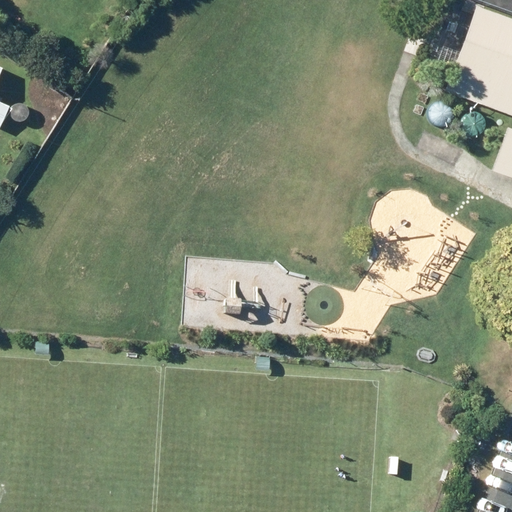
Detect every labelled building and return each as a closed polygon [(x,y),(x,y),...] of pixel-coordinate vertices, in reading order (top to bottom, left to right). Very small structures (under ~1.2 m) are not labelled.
[(511,10),(483,0),(466,0),(438,77),(511,103),(511,120),(498,115),(483,157),(511,167),(511,10)] [(82,28),(63,60),(84,74),(104,42),(82,28)] [(410,147),(447,165),(454,150),(418,132),(410,147)] [(29,344),(29,355),(41,355),(41,345),(29,344)] [(250,358),(250,368),(262,369),(262,358),(250,358)] [(384,457),(383,474),(394,475),(395,458),(384,457)]
